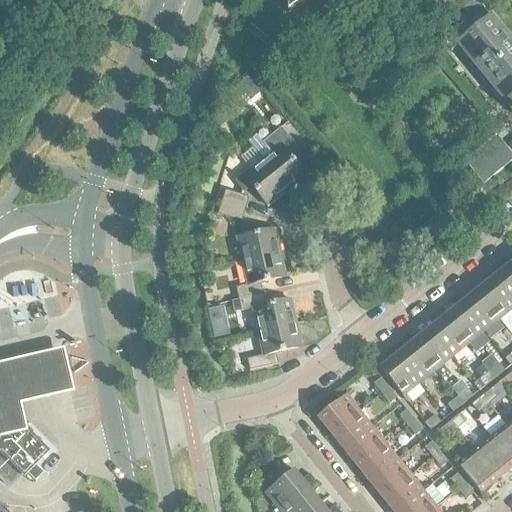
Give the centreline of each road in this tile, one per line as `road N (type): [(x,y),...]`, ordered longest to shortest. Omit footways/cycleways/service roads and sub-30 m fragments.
road 1 (secondary): [(122,232),(197,0)]
road 2 (secondary): [(158,0),(82,231)]
road 3 (secondary): [(82,231),(83,277),(118,435)]
road 4 (secondary): [(152,428),(122,232)]
road 5 (residential): [(363,338),(511,222)]
road 6 (residential): [(368,511),(281,402)]
road 7 (residential): [(363,338),(334,302),(317,211)]
road 8 (residential): [(152,428),(281,402)]
